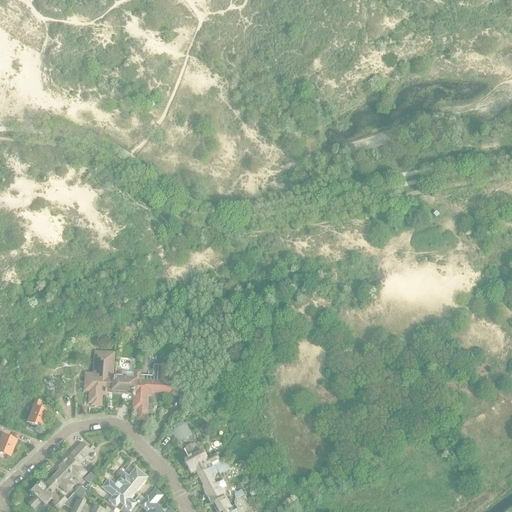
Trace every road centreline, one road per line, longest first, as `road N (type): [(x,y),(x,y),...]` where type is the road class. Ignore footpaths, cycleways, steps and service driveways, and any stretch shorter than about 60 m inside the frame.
road 1 (unknown): [(0,138),(81,150),(175,213),(239,229),(511,186)]
road 2 (residential): [(188,511),(170,473),(114,421),(70,428),(2,491)]
